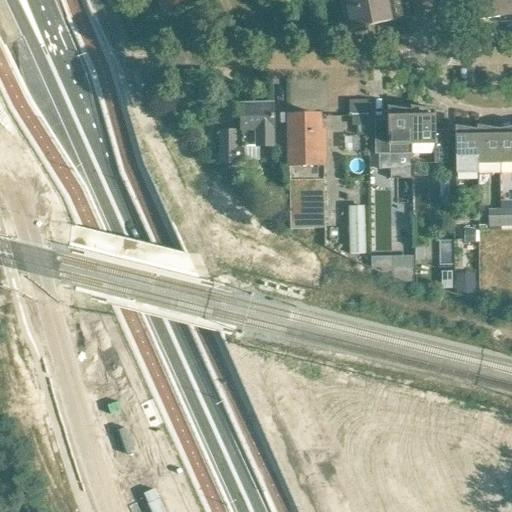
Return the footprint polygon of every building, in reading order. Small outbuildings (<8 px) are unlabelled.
[(157,0),(162,10),(183,0),(182,0),(157,0)] [(392,0),(343,0),(350,30),(396,20),(392,0)] [(511,0),(474,0),(476,6),(479,27),(511,21),(511,0)] [(127,31),(123,44),(137,47),(140,35),(127,31)] [(367,102),(358,102),(349,102),(349,115),(367,114),(367,102)] [(273,147),(272,104),(240,105),(241,131),(218,131),(218,164),(237,164),(237,163),(242,163),(243,148),(273,147)] [(375,155),(411,154),(410,106),(409,106),(410,110),(387,107),(387,121),(374,121),(375,155)] [(410,106),(411,154),(433,154),(434,164),(448,164),(447,130),(434,130),(434,110),(410,106)] [(318,115),(288,116),(290,229),(325,228),(323,132),(318,132),(318,115)] [(478,173),(477,126),(476,126),(476,130),(454,126),(455,174),(478,173)] [(498,129),(477,126),(478,173),(499,173),(498,129)] [(511,126),(498,129),(499,173),(511,172),(511,126)] [(456,210),(456,221),(469,221),(468,209),(456,210)] [(511,215),(500,216),(500,227),(501,227),(511,226),(511,215)] [(500,227),(500,216),(488,216),(488,230),(501,230),(501,227),(500,227)]
